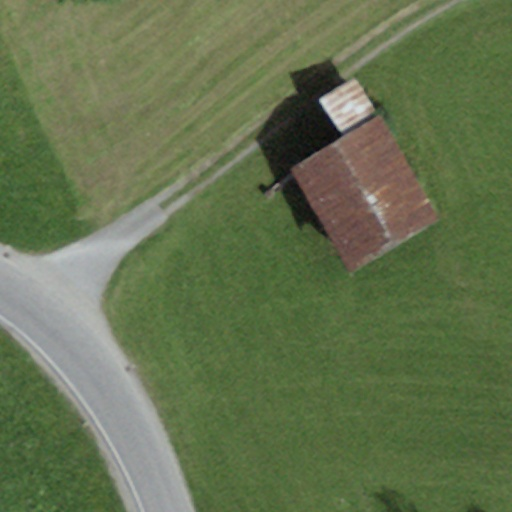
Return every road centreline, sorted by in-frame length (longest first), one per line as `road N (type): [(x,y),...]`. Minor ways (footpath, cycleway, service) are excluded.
road 1 (track): [(28,304),(458,0)]
road 2 (tertiary): [(163,511),(87,365),(61,333),(0,288)]
